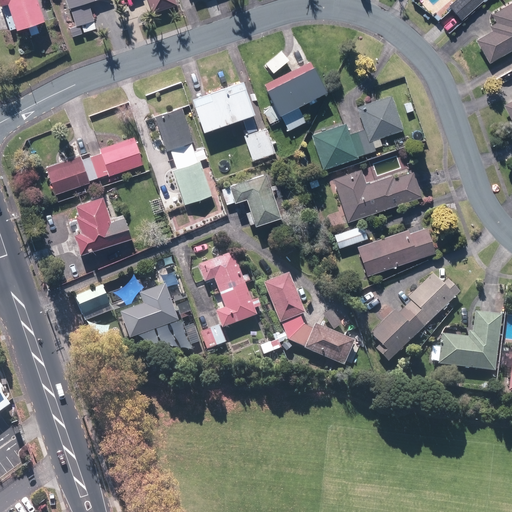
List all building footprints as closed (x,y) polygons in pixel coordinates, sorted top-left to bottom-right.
[(46,21),(38,0),(0,0),(3,5),(10,3),(19,30),(46,21)] [(67,0),(70,8),(71,8),(77,26),(95,20),(89,2),(96,0),(95,0),(67,0)] [(177,5),(175,0),(148,0),(153,13),(177,5)] [(485,0),(454,0),(449,4),(462,20),(485,0)] [(476,40),(490,63),(511,50),(511,2),(492,14),(497,22),(490,26),(492,31),(476,40)] [(289,60),(280,51),(266,63),(275,73),(289,60)] [(267,89),(280,114),(327,91),(314,65),(267,89)] [(193,98),(204,130),(254,112),(243,80),(193,98)] [(346,123),(311,135),(323,170),(358,159),(357,156),(375,151),(372,141),(404,131),(393,95),(357,107),(365,130),(350,135),(346,123)] [(182,107),(156,116),(167,150),(171,149),(177,168),(174,169),(185,203),(212,194),(200,160),(198,161),(191,142),(194,141),(182,107)] [(266,128),(245,136),(253,159),(275,152),(266,128)] [(49,166),(58,193),(90,182),(89,180),(109,173),(109,175),(142,164),(133,137),(101,148),(102,152),(82,159),(80,155),(49,166)] [(334,178),(348,221),(421,196),(412,169),(367,185),(361,169),(334,178)] [(281,216),(266,171),(230,183),(235,199),(247,196),(256,224),(281,216)] [(75,233),(81,253),(132,237),(125,216),(111,221),(103,196),(77,204),(80,214),(77,215),(82,231),(75,233)] [(358,246),(368,275),(435,254),(426,224),(358,246)] [(363,225),(335,235),(339,248),(368,239),(363,225)] [(256,315),(233,253),(199,265),(205,282),(215,278),(226,307),(216,311),(223,328),(256,315)] [(288,273),(264,283),(280,322),(304,312),(288,273)] [(375,349),(388,362),(459,292),(447,280),(443,284),(433,274),(371,334),(380,344),(375,349)] [(120,312),(130,338),(178,321),(165,285),(140,294),(144,304),(120,312)] [(76,296),(84,314),(109,304),(102,286),(76,296)] [(442,334),(438,363),(494,370),(501,314),(475,311),(472,332),(469,332),(468,337),(442,334)] [(218,324),(201,333),(209,350),(227,342),(218,324)] [(355,341),(315,324),(305,348),(344,365),(355,341)] [(275,337),(260,345),(266,355),(280,347),(275,337)]
